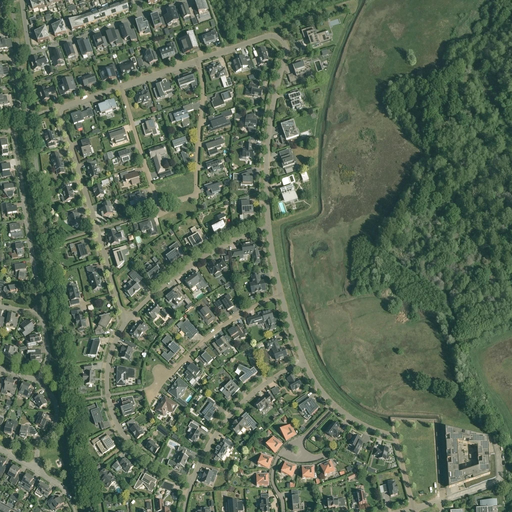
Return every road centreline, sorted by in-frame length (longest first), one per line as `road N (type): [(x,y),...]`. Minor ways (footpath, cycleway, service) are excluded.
road 1 (residential): [(126,322),(59,107),(121,86)]
road 2 (residential): [(193,480),(152,466),(113,417),(108,360),(126,322)]
road 3 (residential): [(40,313),(13,134),(0,132)]
road 4 (residential): [(268,225),(268,137),(285,51),(278,36)]
road 5 (residential): [(126,322),(189,266),(268,225)]
road 6 (residential): [(21,0),(29,54),(141,16)]
road 7 (residential): [(193,480),(224,421),(303,362)]
road 8 (residential): [(149,390),(219,328),(280,295)]
road 9 (residential): [(196,59),(203,92),(197,196),(185,198)]
road 10 (residential): [(156,204),(121,86)]
